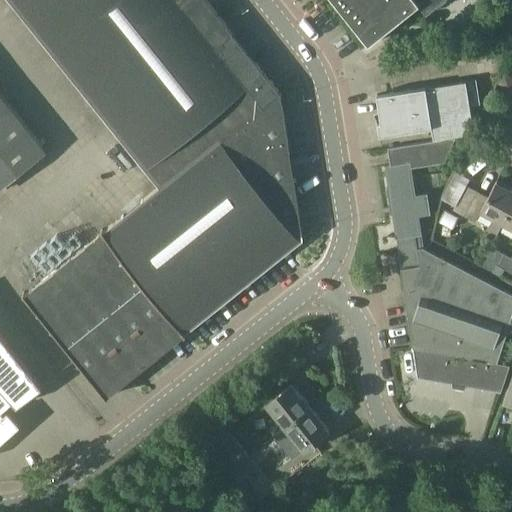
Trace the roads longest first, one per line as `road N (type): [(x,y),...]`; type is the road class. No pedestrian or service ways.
road 1 (tertiary): [(0,507),(50,493),(316,285)]
road 2 (unclassified): [(316,285),(337,251),(339,174),(318,73),(262,0)]
road 3 (tertiary): [(511,467),(399,442),(382,424),(360,329),(316,285)]
